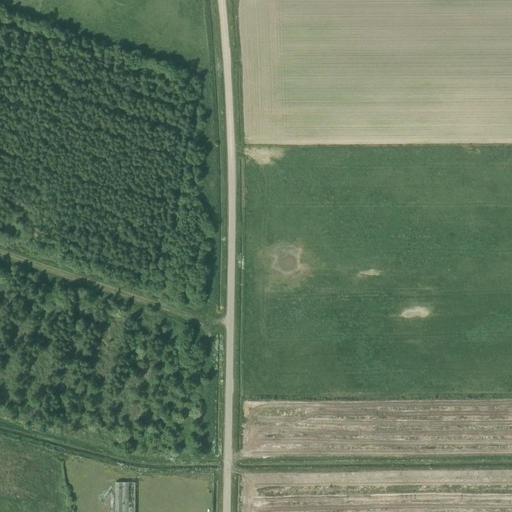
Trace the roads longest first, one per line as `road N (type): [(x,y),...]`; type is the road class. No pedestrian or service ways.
road 1 (unclassified): [(227,511),(231,154),(221,0)]
road 2 (track): [(230,322),(0,251)]
